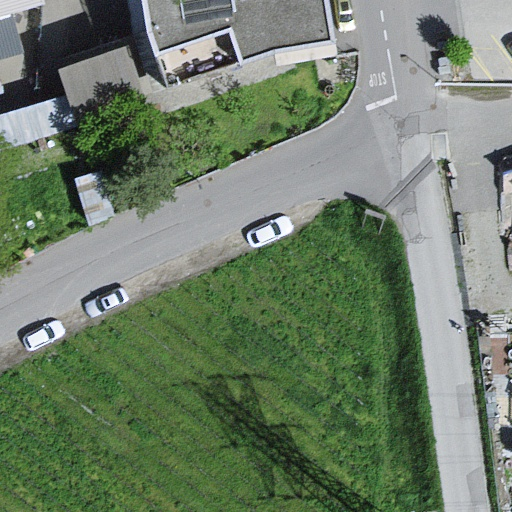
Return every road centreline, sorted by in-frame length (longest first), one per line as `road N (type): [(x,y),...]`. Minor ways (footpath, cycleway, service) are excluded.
road 1 (unclassified): [(399,115),(0,314)]
road 2 (residential): [(399,115),(463,511)]
